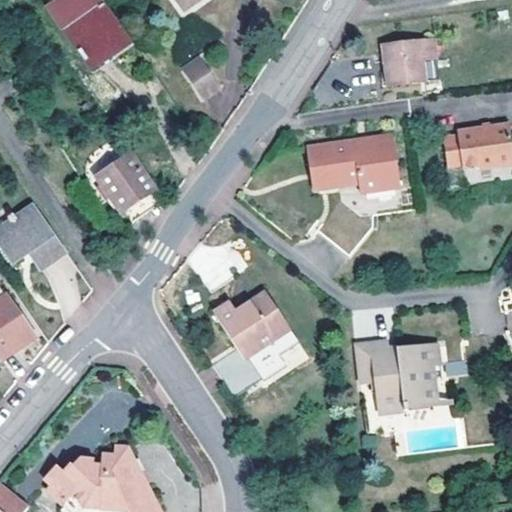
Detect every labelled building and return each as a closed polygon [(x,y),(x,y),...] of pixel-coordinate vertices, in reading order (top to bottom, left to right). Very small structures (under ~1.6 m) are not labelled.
[(122,53),(134,45),(103,0),(57,0),(48,7),(84,60),(114,40),(122,53)] [(177,0),(185,11),(199,0),(177,0)] [(114,40),(84,60),(92,73),(122,53),(114,40)] [(433,45),(386,52),(392,90),(439,84),(433,45)] [(199,57),(180,70),(201,102),(220,88),(199,57)] [(447,167),(462,165),(463,168),(479,166),(480,170),(511,165),(511,143),(509,124),(457,131),(457,134),(443,136),(447,167)] [(336,161),(340,186),(360,183),(362,193),(400,188),(392,136),(308,147),(311,163),(328,162),(336,161)] [(98,174),(102,181),(115,200),(123,212),(130,207),(156,190),(131,153),(98,174)] [(328,162),(311,163),(315,190),(340,186),(336,161),(328,162)] [(115,200),(102,181),(98,183),(111,203),(115,200)] [(332,193),(308,222),(341,248),(364,220),(332,193)] [(67,252),(34,204),(0,226),(0,241),(14,263),(25,255),(30,252),(41,268),(67,252)] [(21,347),(35,337),(6,294),(0,297),(0,354),(14,345),(18,342),(21,347)] [(232,305),(216,315),(248,359),(269,343),(290,327),(266,294),(249,306),(253,311),(247,315),(242,319),(238,314),(232,305)] [(249,306),(238,314),(242,319),(247,315),(253,311),(249,306)] [(290,327),(269,343),(280,357),(301,342),(290,327)] [(406,399),(408,403),(435,398),(430,364),(441,362),(437,342),(391,349),(386,350),(385,339),(354,344),(361,384),(375,382),(379,404),(406,399)] [(14,345),(0,354),(0,357),(1,360),(21,347),(18,342),(14,345)] [(237,349),(213,364),(233,396),(257,380),(237,349)] [(463,359),(444,364),(447,377),(466,373),(463,359)] [(375,382),(361,384),(366,415),(408,408),(408,403),(406,399),(379,404),(375,382)] [(85,507),(132,510),(132,511),(161,511),(153,494),(143,491),(146,481),(127,444),(114,445),(114,454),(102,455),(102,465),(95,465),(94,460),(88,463),(87,460),(77,465),(73,457),(57,466),(61,474),(55,477),(66,497),(77,491),(85,507)] [(24,511),(30,506),(1,478),(0,479),(0,511),(24,511)] [(77,511),(132,511),(132,510),(85,507),(77,491),(66,497),(77,511)]
